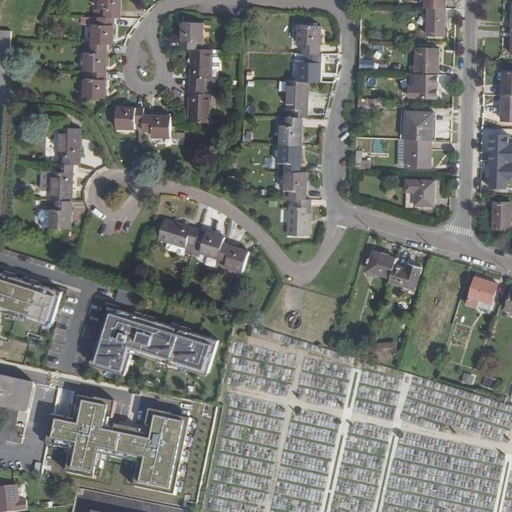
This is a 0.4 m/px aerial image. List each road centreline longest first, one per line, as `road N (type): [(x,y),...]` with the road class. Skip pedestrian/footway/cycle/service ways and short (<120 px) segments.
road 1 (residential): [(338,211),(325,253),(296,273),(250,226),(194,193),(152,185),(112,194)]
road 2 (residential): [(471,0),(457,247)]
road 3 (residential): [(338,211),(328,160),(346,72),(349,4)]
road 4 (residential): [(457,247),(338,211)]
